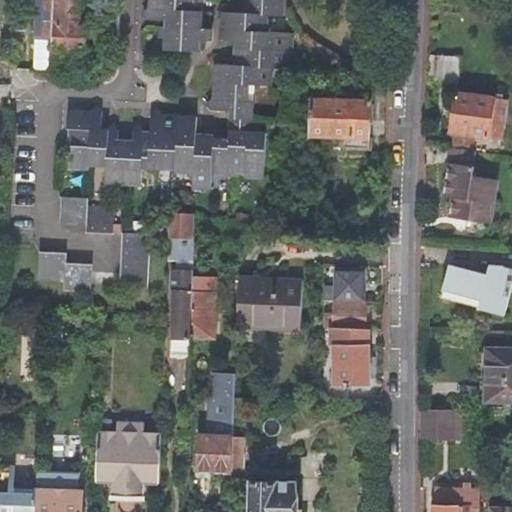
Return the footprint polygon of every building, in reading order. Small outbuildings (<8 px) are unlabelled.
[(36,0),(35,38),(52,39),(53,0),(36,0)] [(53,0),(52,39),(52,47),(83,49),(85,28),(77,26),(78,0),(53,0)] [(68,98),(65,116),(71,117),(70,125),(66,124),(65,134),(69,135),(65,156),(84,159),(85,155),(101,157),(98,177),(105,178),(106,175),(134,179),(137,162),(170,167),(170,170),(187,172),(186,186),(204,189),(206,174),(231,177),(231,176),(240,177),(239,180),(258,183),(264,138),(250,136),(253,109),(248,104),(250,88),(273,91),(275,73),(293,76),(295,67),(292,66),(293,58),(297,59),(299,41),(273,37),(276,20),(290,22),(292,3),(264,0),(252,0),(250,15),(230,12),(226,41),(239,43),(236,66),(218,64),(213,99),(207,104),(212,110),(229,113),(225,141),(210,139),(210,135),(194,133),(196,116),(162,111),(157,106),(152,109),(148,126),(142,126),(137,120),(131,123),(130,133),(116,132),(117,122),(112,117),(106,121),(100,120),(102,103),(98,97),(92,101),(68,98)] [(147,0),(147,9),(142,14),(149,20),(164,21),(163,50),(199,53),(200,41),(210,41),(211,30),(200,28),(201,0),(147,0)] [(428,56),(427,81),(457,82),(462,45),(450,45),(449,57),(428,56)] [(452,132),(477,137),(511,142),(511,100),(456,92),(449,132),(452,132)] [(310,98),(308,137),(348,139),(348,149),(369,149),(371,101),(310,98)] [(474,152),(477,137),(452,132),(450,148),(474,152)] [(448,164),(472,168),(474,152),(450,148),(448,164)] [(471,176),(472,168),(448,164),(443,199),(451,200),(448,217),(490,224),(497,180),(471,176)] [(63,198),(61,225),(86,226),(86,234),(112,235),(114,209),(88,208),(89,199),(63,198)] [(193,277),(195,216),(170,212),(169,244),(168,263),(177,264),(177,276),(173,276),(170,354),(190,356),(191,338),(193,277)] [(123,234),(120,288),(146,289),(148,235),(123,234)] [(40,253),(38,279),(64,280),(64,290),(91,292),(92,265),(66,264),(66,255),(40,253)] [(450,263),(442,288),(481,299),(479,308),(502,314),(511,280),(511,269),(489,264),(486,273),(450,263)] [(336,270),(336,298),(366,298),(366,270),(336,270)] [(193,277),(191,338),(215,338),(217,279),(193,277)] [(240,278),(238,329),(301,330),(302,280),(240,278)] [(333,323),(323,323),(323,329),(366,330),(366,303),(333,302),(333,323)] [(366,330),(323,329),(323,333),(334,333),(334,383),(370,384),(370,330),(366,330)] [(486,400),(504,400),(511,400),(511,348),(487,347),(486,400)] [(235,399),(236,374),(216,373),(215,396),(210,396),(209,435),(199,435),(197,469),(233,472),(233,468),(234,438),(235,399)] [(461,437),(462,409),(421,408),(421,436),(461,437)] [(101,431),(99,485),(116,485),(115,502),(121,502),(120,511),(140,511),(140,503),(145,503),(145,486),(161,486),(163,433),(142,432),(143,425),(143,424),(142,423),(141,422),(140,421),(126,421),(125,421),(124,422),(123,423),(123,424),(123,431),(101,431)] [(234,438),(233,468),(247,469),(248,438),(234,438)] [(252,482),(251,511),(302,511),(303,509),(295,508),(296,482),(252,482)] [(14,511),(16,488),(0,487),(0,511),(14,511)] [(37,511),(83,511),(84,489),(39,487),(37,511)] [(479,511),(479,489),(435,488),(434,511),(479,511)]
